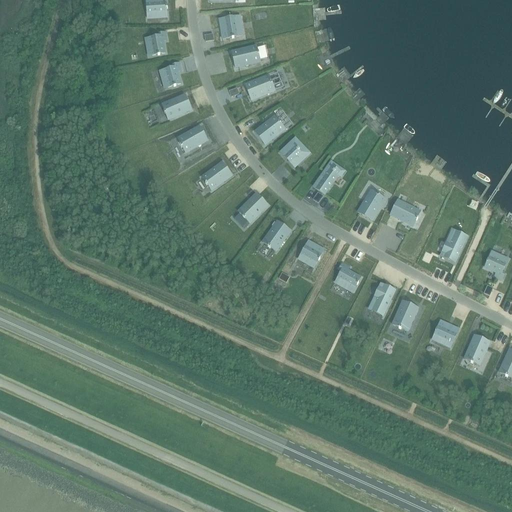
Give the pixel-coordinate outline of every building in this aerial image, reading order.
[(146,0),(147,15),(167,14),(166,9),(167,9),(167,6),(166,6),(165,0),(146,0)] [(236,17),(219,20),(222,40),(231,38),(231,39),(234,38),(239,37),(236,17)] [(160,36),(149,39),(152,56),(157,55),(157,56),(160,56),(160,55),(165,54),(163,41),(166,41),(165,33),(160,34),(160,36)] [(256,46),(231,52),(235,68),(260,62),(258,56),(259,55),(258,53),(256,46)] [(176,86),(181,84),(178,72),(181,71),(179,63),(173,65),(174,67),(163,71),(168,88),(173,86),(173,87),(176,86)] [(269,76),(245,86),(251,101),(275,91),(269,76)] [(237,89),(229,92),(231,98),(239,95),(237,89)] [(164,112),(163,112),(164,114),(165,114),(168,120),(191,111),(185,96),(162,105),(164,112)] [(254,133),(264,146),(285,130),(280,125),(281,124),(279,122),(279,123),(275,117),(254,133)] [(182,148),(185,154),(207,141),(199,127),(177,139),(181,145),(180,146),(181,148),(182,148)] [(298,152),(299,151),(297,149),(297,150),(292,145),(287,150),(285,148),(280,153),(294,168),(309,154),(304,149),(300,153),(298,152)] [(207,186),(211,191),(232,176),(222,163),(202,178),(206,184),(205,184),(207,186)] [(338,175),(335,173),(335,172),(333,171),(333,172),(327,168),(313,188),(324,195),(338,175)] [(358,212),(357,213),(372,222),(385,200),(371,191),(358,212)] [(256,194),(238,212),(243,217),(242,218),(244,219),(245,219),(250,224),(268,206),(256,194)] [(312,201),(318,204),(322,198),(317,194),(312,201)] [(397,201),(390,216),(413,226),(420,211),(397,201)] [(291,232),(278,222),(263,243),(277,252),(291,232)] [(442,253),(440,257),(454,263),(465,241),(467,237),(455,232),(454,236),(449,245),(446,243),(445,244),(446,244),(443,252),(442,252),(441,253),(442,253)] [(322,250),(306,241),(297,255),(313,264),(322,250)] [(487,263),(484,268),(496,273),(494,276),(502,280),(504,275),(502,274),(506,263),(490,256),(488,261),(487,260),(486,263),(487,263)] [(342,270),(336,280),(354,290),(357,285),(358,283),(360,278),(348,271),(349,268),(342,264),(339,269),(342,270)] [(290,279),(283,274),(280,279),(286,284),(290,279)] [(376,299),(372,308),(384,314),(395,291),(381,284),(379,288),(378,288),(377,288),(378,289),(375,297),(374,296),(373,297),(376,299)] [(487,286),(484,294),(489,297),(493,289),(487,286)] [(403,302),(392,325),(399,328),(398,329),(401,330),(401,329),(407,332),(418,309),(403,302)] [(435,332),(433,337),(451,346),(459,330),(451,326),(447,325),(440,322),(436,330),(435,332)] [(474,336),(464,359),(470,362),(470,363),(472,364),(473,363),(479,366),(489,343),(474,336)] [(511,351),(509,350),(499,373),(505,376),(505,377),(507,378),(507,377),(511,379),(511,351)]
